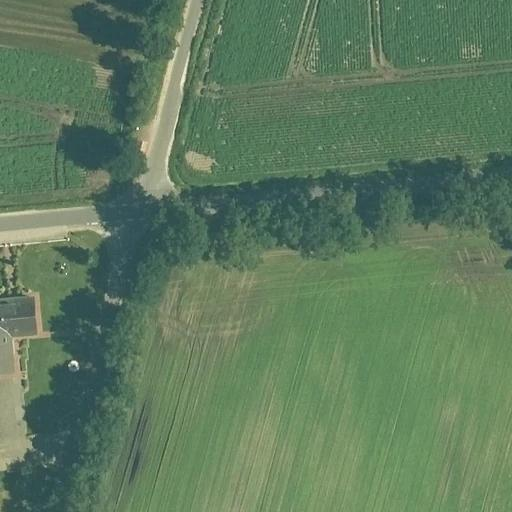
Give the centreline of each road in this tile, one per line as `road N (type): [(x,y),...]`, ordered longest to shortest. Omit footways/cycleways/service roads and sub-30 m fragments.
road 1 (unclassified): [(136,211),(511,177)]
road 2 (residential): [(136,211),(55,511)]
road 3 (residential): [(194,0),(136,211)]
road 4 (unclassified): [(0,224),(136,211)]
